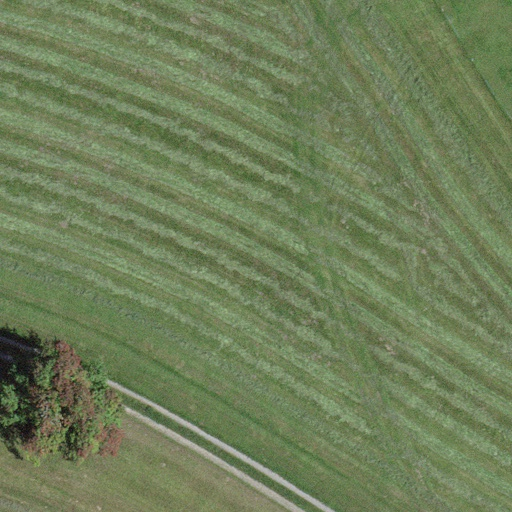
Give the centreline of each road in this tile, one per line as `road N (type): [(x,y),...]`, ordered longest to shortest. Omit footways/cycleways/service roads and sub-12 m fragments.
road 1 (track): [(427,511),(313,323),(288,126)]
road 2 (track): [(310,511),(124,404),(0,353)]
